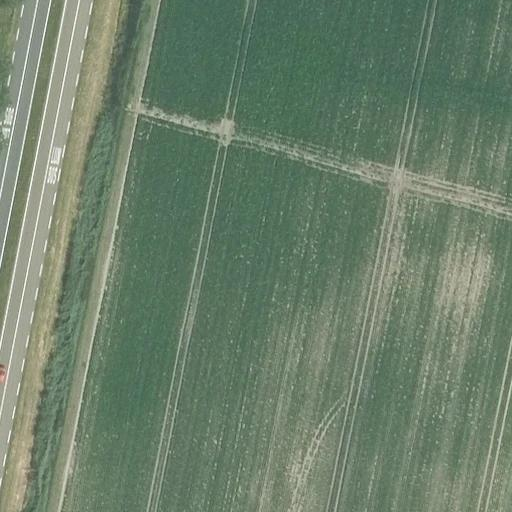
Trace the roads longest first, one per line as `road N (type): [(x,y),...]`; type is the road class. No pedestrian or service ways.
road 1 (primary): [(0,403),(77,0)]
road 2 (primary): [(34,0),(0,178)]
